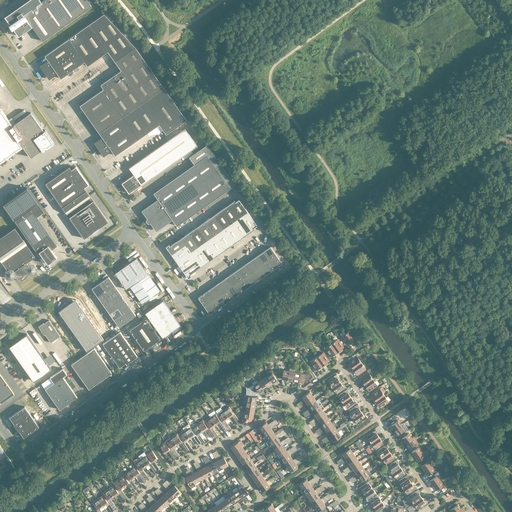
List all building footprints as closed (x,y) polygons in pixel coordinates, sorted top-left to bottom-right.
[(10,14),(4,16),(8,22),(9,22),(11,24),(14,28),(13,28),(19,36),(32,27),(42,41),(60,28),(76,17),(92,6),(87,0),(44,0),(42,2),(40,0),(28,0),(16,8),(17,9),(14,11),(10,14)] [(135,47),(105,12),(44,54),(47,59),(39,65),(49,78),(57,72),(60,77),(84,61),(87,65),(107,50),(121,70),(100,84),(103,88),(80,105),(99,132),(102,137),(94,143),(103,156),(111,150),(115,155),(159,124),(166,134),(186,120),(135,47)] [(0,107),(0,162),(24,146),(31,157),(42,149),(43,151),(55,143),(45,130),(44,131),(31,112),(13,125),(0,107)] [(197,145),(185,128),(129,167),(134,174),(122,183),(129,193),(141,184),(141,185),(197,145)] [(158,199),(142,210),(147,218),(147,219),(146,219),(146,220),(146,221),(148,223),(149,223),(150,223),(156,231),(172,219),(177,226),(230,188),(235,184),(207,144),(189,157),(194,164),(153,193),(158,199)] [(45,183),(67,214),(91,197),(84,187),(88,184),(76,166),(71,169),(69,166),(45,183)] [(27,187),(3,204),(14,220),(37,253),(39,251),(48,263),(52,260),(56,257),(51,250),(57,245),(37,216),(44,211),(27,187)] [(108,221),(91,197),(67,214),(84,238),(108,221)] [(235,200),(227,206),(170,245),(169,244),(166,246),(188,278),(191,276),(190,274),(255,229),(254,227),(257,225),(239,199),(235,201),(235,200)] [(0,238),(0,259),(7,270),(6,271),(6,272),(5,272),(5,273),(5,274),(5,275),(5,276),(6,276),(6,277),(7,278),(8,279),(9,279),(10,280),(11,280),(12,280),(12,279),(13,279),(14,279),(14,278),(15,278),(15,277),(22,281),(26,278),(29,274),(33,274),(34,273),(35,274),(35,273),(35,274),(36,273),(36,272),(37,271),(37,270),(37,269),(37,268),(37,267),(37,266),(36,266),(36,265),(35,265),(35,264),(34,264),(33,264),(32,264),(33,259),(35,257),(15,228),(0,238)] [(270,246),(264,250),(198,297),(210,314),(282,263),(270,246)] [(126,289),(130,287),(142,303),(160,290),(137,257),(115,273),(126,289)] [(108,276),(100,282),(92,288),(119,327),(136,315),(108,276)] [(76,299),(67,305),(71,310),(79,304),(76,299)] [(145,313),(150,320),(163,338),(181,325),(163,300),(145,313)] [(79,304),(71,310),(74,315),(83,309),(79,304)] [(67,305),(59,311),(62,316),(71,310),(67,305)] [(83,309),(74,315),(78,320),(86,314),(83,309)] [(71,310),(62,316),(66,321),(74,315),(71,310)] [(86,314),(78,320),(81,325),(90,319),(86,314)] [(74,315),(66,321),(69,326),(78,320),(74,315)] [(146,317),(129,329),(144,350),(161,338),(146,317)] [(90,319),(81,325),(85,330),(93,324),(90,319)] [(51,343),(60,336),(49,320),(44,323),(43,323),(44,323),(43,323),(38,326),(44,335),(45,335),(44,335),(45,334),(51,343)] [(78,320),(69,326),(73,331),(81,325),(78,320)] [(93,324),(85,330),(88,335),(96,329),(93,324)] [(81,325),(73,331),(76,336),(85,330),(81,325)] [(96,329),(88,335),(92,340),(100,334),(96,329)] [(85,330),(76,336),(80,341),(88,335),(85,330)] [(349,331),(341,336),(347,345),(351,342),(352,343),(354,341),(350,335),(352,334),(349,331)] [(120,332),(111,338),(103,344),(112,356),(110,357),(112,356),(119,367),(125,363),(126,364),(127,364),(126,364),(137,356),(120,332)] [(51,368),(27,334),(19,339),(17,340),(17,341),(9,346),(34,381),(51,368)] [(100,334),(92,340),(95,345),(104,339),(100,334)] [(88,335),(80,341),(83,346),(92,340),(88,335)] [(338,338),(331,343),(338,353),(341,351),(340,350),(344,347),(338,338)] [(92,340),(83,346),(87,351),(95,345),(92,340)] [(338,353),(331,343),(324,348),(330,356),(335,353),(335,355),(338,353)] [(112,373),(94,348),(71,364),(89,389),(112,373)] [(323,352),(316,357),(323,367),(326,365),(325,363),(329,361),(323,352)] [(350,366),(352,369),(361,362),(356,355),(348,361),(351,366),(350,366)] [(323,367),(316,357),(310,362),(316,370),(320,367),(321,368),(323,367)] [(366,369),(361,362),(352,369),(353,372),(355,371),(357,375),(366,369)] [(67,373),(63,368),(50,377),(54,382),(45,389),(60,409),(77,397),(63,377),(67,373)] [(267,373),(267,375),(272,383),(277,380),(277,379),(279,377),(278,371),(274,373),(271,369),(267,373)] [(283,372),(278,371),(279,377),(282,377),(282,378),(287,379),(289,371),(283,370),(283,372)] [(14,393),(0,372),(0,401),(0,402),(14,393)] [(313,377),(309,372),(306,374),(305,373),(299,372),(298,381),(304,382),(306,382),(313,377)] [(361,383),(363,385),(373,379),(368,372),(360,378),(362,382),(361,383)] [(327,380),(332,387),(340,381),(337,377),(338,376),(337,374),(327,380)] [(272,383),(267,375),(263,379),(268,386),(272,383)] [(268,386),(263,379),(258,382),(264,389),(268,386)] [(377,385),(373,379),(363,385),(365,388),(366,387),(369,391),(377,385)] [(343,386),(340,381),(332,387),(337,394),(346,387),(344,385),(343,386)] [(264,389),(258,382),(254,385),(255,387),(250,390),(256,393),(258,391),(259,392),(264,389)] [(244,399),(246,400),(255,402),(256,396),(255,396),(256,393),(250,390),(247,388),(246,394),(245,396),(245,398),(244,399)] [(373,399),(375,402),(384,395),(379,388),(371,394),(374,398),(373,399)] [(338,396),(343,402),(351,397),(348,392),(349,392),(347,389),(338,396)] [(302,396),(304,399),(301,401),(302,403),(313,396),(309,391),(302,396)] [(389,402),(384,395),(375,402),(376,404),(378,403),(381,408),(389,402)] [(316,400),(313,396),(302,403),(303,405),(307,403),(309,405),(316,400)] [(354,401),(351,397),(343,402),(347,409),(357,403),(355,400),(354,401)] [(319,404),(316,400),(309,405),(310,408),(306,410),(308,412),(319,404)] [(321,403),(319,404),(308,412),(309,415),(313,412),(315,414),(322,409),(325,407),(321,403)] [(349,411),(353,418),(361,412),(358,408),(360,407),(358,404),(349,411)] [(24,437),(34,430),(39,426),(25,406),(10,417),(14,423),(13,424),(17,429),(18,431),(19,430),(24,437)] [(241,423),(229,406),(223,410),(229,418),(232,416),(238,425),(241,423)] [(325,413),(322,409),(315,414),(316,416),(313,419),(314,421),(325,413)] [(223,410),(217,414),(227,429),(229,431),(231,429),(225,421),(229,418),(223,410)] [(254,413),(245,411),(244,417),(240,419),(244,425),(251,420),(252,418),(253,418),(254,413)] [(364,416),(361,412),(353,418),(358,424),(367,418),(366,415),(364,416)] [(216,413),(210,417),(216,425),(219,423),(225,431),(227,429),(217,414),(216,413)] [(328,418),(325,413),(314,421),(316,423),(319,421),(321,423),(328,418)] [(210,417),(204,421),(214,436),(215,436),(216,438),(218,436),(212,427),(216,425),(210,417)] [(398,417),(389,423),(394,430),(401,425),(398,420),(399,419),(398,417)] [(332,422),(328,418),(321,423),(323,425),(319,428),(321,430),(332,422)] [(203,419),(197,424),(203,432),(206,429),(212,438),(214,436),(204,421),(203,419)] [(272,421),(268,424),(266,421),(259,427),(256,428),(260,433),(273,424),(272,421)] [(334,421),(332,422),(321,430),(322,432),(326,430),(327,432),(335,427),(337,425),(334,421)] [(182,428),(184,430),(190,438),(193,436),(199,445),(202,443),(191,428),(188,424),(182,428)] [(203,432),(197,424),(191,428),(202,443),(203,444),(205,442),(199,434),(203,432)] [(275,426),(273,424),(260,433),(263,437),(265,436),(273,431),(271,428),(275,426)] [(404,429),(401,425),(394,430),(399,437),(400,436),(405,433),(404,432),(403,430),(404,429)] [(338,431),(335,427),(327,432),(329,434),(325,437),(327,439),(338,431)] [(366,436),(371,443),(379,437),(376,433),(377,432),(376,429),(366,436)] [(184,430),(178,434),(178,435),(189,449),(190,451),(192,449),(187,441),(190,438),(184,430)] [(278,430),(274,433),(273,431),(265,436),(263,437),(266,442),(268,440),(276,435),(279,433),(278,430)] [(341,436),(338,431),(327,439),(328,441),(332,438),(334,441),(341,436)] [(406,432),(404,432),(405,433),(400,436),(405,442),(412,437),(409,433),(407,434),(406,432)] [(177,433),(171,437),(177,445),(180,443),(186,451),(189,449),(178,435),(178,434),(177,433)] [(281,435),(279,433),(276,435),(268,440),(266,442),(269,446),(271,445),(279,439),(277,437),(281,435)] [(177,445),(171,437),(165,441),(177,458),(179,456),(174,447),(177,445)] [(382,441),(379,437),(371,443),(376,450),(385,443),(383,440),(382,441)] [(415,442),(412,437),(405,442),(410,449),(415,445),(414,443),(415,442)] [(284,439),(280,442),(279,439),(271,445),(275,449),(282,444),(285,442),(284,439)] [(244,444),(240,440),(238,441),(231,446),(234,451),(241,446),(244,444)] [(177,458),(165,441),(159,445),(165,454),(168,451),(174,460),(177,458)] [(287,444),(285,442),(282,444),(275,449),(278,454),(285,448),(283,446),(287,444)] [(377,451),(382,458),(390,452),(387,448),(388,447),(386,444),(377,451)] [(417,448),(415,445),(410,449),(415,456),(422,451),(419,447),(417,448)] [(245,450),(241,446),(234,451),(237,455),(245,450)] [(290,448),(287,451),(285,448),(278,454),(281,458),(288,453),(292,450),(290,448)] [(342,453),(344,456),(341,458),(342,460),(353,453),(350,448),(342,453)] [(158,459),(152,450),(146,455),(158,471),(160,469),(154,461),(158,459)] [(248,455),(245,450),(237,455),(240,460),(248,455)] [(293,452),(292,450),(288,453),(281,458),(284,462),(291,457),(290,455),(293,452)] [(425,456),(422,451),(415,456),(420,463),(425,459),(424,457),(425,456)] [(393,456),(390,452),(382,458),(386,465),(396,458),(394,455),(393,456)] [(356,457),(353,453),(342,460),(344,462),(347,460),(349,462),(356,457)] [(158,471),(146,455),(140,459),(146,467),(149,465),(155,473),(158,471)] [(219,455),(217,456),(223,468),(228,465),(224,457),(221,458),(219,455)] [(251,459),(248,455),(240,460),(243,464),(251,459)] [(223,468),(217,456),(214,457),(216,461),(214,462),(218,470),(223,468)] [(298,459),(296,457),(293,459),(291,457),(284,462),(287,467),(294,462),(298,459)] [(359,461),(356,457),(349,462),(350,465),(347,467),(348,469),(359,461)] [(146,467),(140,459),(134,463),(135,465),(146,479),(148,478),(143,469),(146,467)] [(254,464),(251,459),(243,464),(247,469),(254,464)] [(299,461),(298,459),(294,462),(287,467),(290,471),(298,466),(296,464),(299,461)] [(387,466),(389,469),(388,470),(387,471),(390,475),(392,473),(400,467),(397,463),(399,462),(397,459),(387,466)] [(427,461),(425,459),(420,463),(424,470),(431,465),(428,460),(427,461)] [(207,461),(213,473),(215,475),(219,472),(218,470),(214,462),(211,464),(209,460),(207,461)] [(213,473),(207,461),(205,462),(207,466),(204,467),(209,475),(213,473)] [(362,466),(359,461),(348,469),(350,471),(353,469),(355,471),(362,466)] [(11,462),(2,468),(6,474),(15,468),(11,463),(11,462)] [(257,468),(254,464),(247,469),(250,473),(257,468)] [(135,465),(129,469),(135,477),(138,475),(144,483),(147,481),(146,479),(135,465)] [(435,470),(431,465),(424,470),(429,477),(430,476),(434,474),(435,473),(433,471),(435,470)] [(199,468),(198,466),(195,467),(197,471),(195,472),(199,480),(204,478),(200,470),(199,468)] [(365,470),(362,466),(355,471),(356,473),(353,476),(355,478),(365,470)] [(209,475),(204,467),(200,470),(204,478),(209,475)] [(403,471),(400,467),(392,473),(397,480),(406,473),(405,470),(403,471)] [(260,472),(257,468),(250,473),(253,478),(260,472)] [(135,477),(129,469),(123,473),(125,475),(135,489),(138,488),(132,479),(135,477)] [(367,469),(365,470),(355,478),(356,480),(359,478),(361,480),(371,474),(367,469)] [(188,471),(189,474),(190,475),(194,483),(199,480),(195,472),(192,474),(190,470),(188,471)] [(263,477),(260,472),(253,478),(256,482),(263,477)] [(398,481),(403,488),(411,482),(408,478),(409,477),(407,474),(398,481)] [(434,474),(430,476),(429,477),(428,478),(433,485),(440,480),(437,475),(435,476),(434,474)] [(125,475),(119,479),(124,487),(128,485),(134,493),(136,491),(135,489),(125,475)] [(196,485),(194,483),(190,475),(185,477),(189,485),(190,485),(191,488),(196,485)] [(266,481),(263,477),(256,482),(259,486),(266,481)] [(299,484),(302,488),(313,481),(312,479),(308,481),(306,478),(299,484)] [(124,487),(119,479),(113,483),(114,485),(124,499),(125,499),(127,498),(121,489),(124,487)] [(443,484),(440,480),(433,485),(438,491),(446,486),(444,483),(443,484)] [(270,486),(266,481),(259,486),(262,491),(270,486)] [(314,483),(313,481),(302,488),(305,493),(313,488),(311,485),(314,483)] [(360,491),(361,490),(364,494),(372,488),(368,481),(358,488),(360,491)] [(414,486),(411,482),(403,488),(408,495),(417,488),(415,485),(414,486)] [(169,488),(170,489),(176,495),(181,492),(175,485),(172,487),(169,484),(167,486),(169,488)] [(114,485),(108,489),(114,497),(117,495),(123,503),(126,501),(125,499),(124,499),(114,485)] [(248,493),(243,486),(238,489),(243,497),(248,493)] [(318,487),(314,490),(313,488),(305,493),(308,497),(319,490),(318,487)] [(377,495),(372,488),(364,494),(367,498),(366,499),(368,501),(377,495)] [(114,497),(108,489),(102,493),(103,495),(114,509),(116,508),(111,499),(114,497)] [(176,495),(170,489),(166,492),(172,499),(176,495)] [(231,489),(227,492),(228,493),(223,496),(225,499),(230,506),(239,500),(234,492),(231,489)] [(243,497),(238,489),(234,492),(239,500),(243,497)] [(420,492),(418,489),(409,496),(413,503),(421,497),(418,493),(420,492)] [(321,492),(319,490),(308,497),(312,502),(319,496),(317,494),(321,492)] [(172,499),(166,492),(162,496),(168,503),(172,499)] [(103,495),(97,499),(103,507),(106,505),(111,511),(113,511),(115,511),(114,509),(103,495)] [(382,501),(377,495),(368,501),(370,504),(371,503),(374,507),(382,501)] [(168,503),(162,496),(158,500),(164,506),(168,503)] [(324,496),(321,499),(319,496),(312,502),(315,506),(325,498),(324,496)] [(424,501),(421,497),(413,503),(418,510),(427,503),(426,500),(424,501)] [(327,500),(325,498),(315,506),(318,511),(325,505),(323,503),(327,500)] [(103,507),(97,499),(91,503),(97,511),(101,511),(100,509),(103,507)] [(153,499),(151,500),(160,510),(164,506),(158,500),(156,502),(153,499)] [(230,506),(225,499),(220,502),(226,509),(230,506)] [(158,511),(160,510),(151,500),(150,502),(152,505),(150,507),(154,511),(158,511)] [(387,508),(382,501),(374,507),(377,511),(375,511),(384,511),(387,508)] [(456,501),(447,507),(449,510),(450,509),(452,511),(455,511),(461,508),(456,501)] [(210,505),(212,508),(214,511),(221,511),(216,505),(214,502),(210,505)] [(221,511),(226,509),(220,502),(216,505),(221,511)] [(268,511),(274,508),(271,503),(264,508),(266,511),(268,511)]
